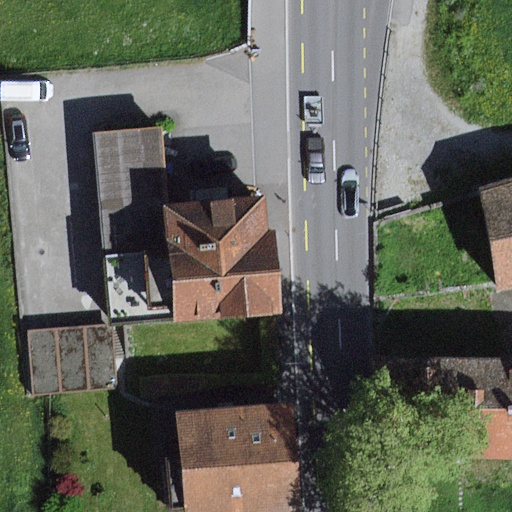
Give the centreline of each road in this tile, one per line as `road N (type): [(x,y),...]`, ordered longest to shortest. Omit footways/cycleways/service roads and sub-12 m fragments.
road 1 (primary): [(328,0),(328,191),(345,511)]
road 2 (track): [(328,191),(511,149)]
